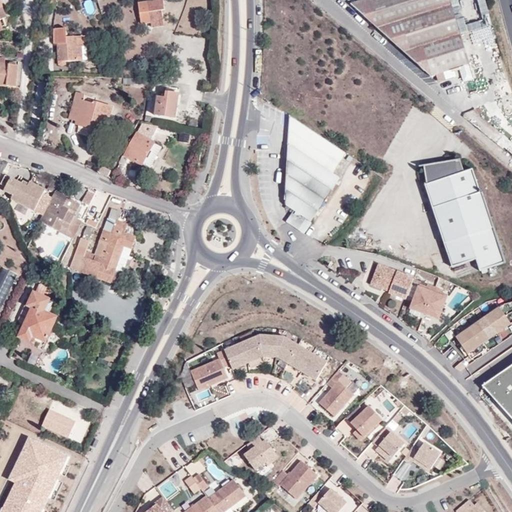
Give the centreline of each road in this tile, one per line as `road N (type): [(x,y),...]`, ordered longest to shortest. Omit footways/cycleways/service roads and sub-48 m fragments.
road 1 (residential): [(420,498),(392,502),(269,399),(255,398),(153,442),(119,511)]
road 2 (tertiary): [(352,311),(456,395),(504,459)]
road 3 (primary): [(238,209),(249,0)]
road 4 (primary): [(234,0),(231,102),(211,205)]
road 5 (residential): [(174,210),(7,146)]
road 6 (tertiary): [(352,311),(248,226)]
road 7 (tertiary): [(232,258),(263,265),(352,311)]
road 8 (primary): [(167,321),(120,416),(119,434)]
road 9 (primary): [(119,434),(177,327)]
